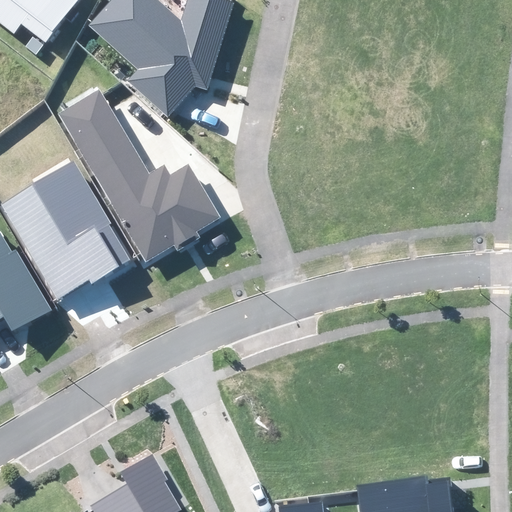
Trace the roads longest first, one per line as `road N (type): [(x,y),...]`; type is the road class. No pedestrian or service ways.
road 1 (residential): [(297,301),(253,182),(252,152),(284,0)]
road 2 (residential): [(297,301),(511,270)]
road 3 (residential): [(0,445),(169,348)]
road 4 (residential): [(169,348),(252,511)]
road 5 (residential): [(169,348),(297,301)]
